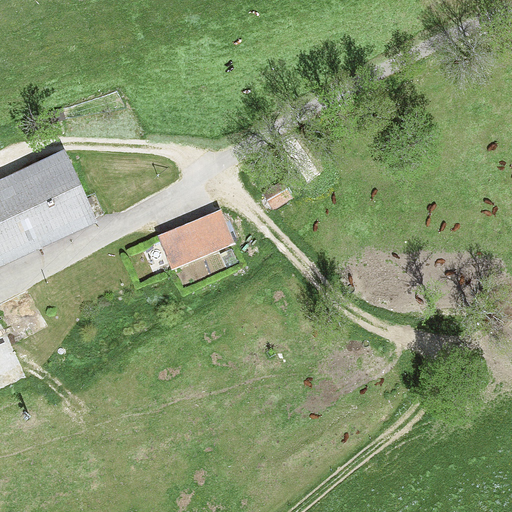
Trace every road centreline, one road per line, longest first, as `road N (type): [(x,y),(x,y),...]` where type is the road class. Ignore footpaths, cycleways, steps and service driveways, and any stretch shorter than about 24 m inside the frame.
road 1 (unclassified): [(0,281),(162,205),(369,72),(511,9)]
road 2 (track): [(203,180),(253,214),(362,319),(511,359)]
road 3 (track): [(277,511),(380,420),(421,335)]
